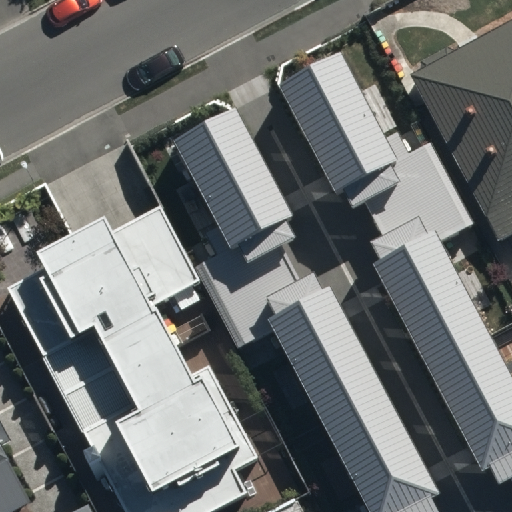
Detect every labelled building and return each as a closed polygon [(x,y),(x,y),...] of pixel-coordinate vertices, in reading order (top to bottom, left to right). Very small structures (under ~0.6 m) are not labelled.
[(511,24),(412,78),(500,244),(511,238),(511,24)] [(511,504),(511,392),(437,246),(471,230),(419,128),(390,143),(347,60),(289,90),(349,208),(360,203),(390,261),(372,270),(483,488),(499,480),(511,504)] [(445,511),(334,295),(317,304),(287,246),(297,240),(237,122),(178,152),(221,234),(191,249),(244,351),(277,334),(367,511),(445,511)] [(107,210),(39,244),(51,268),(8,293),(41,358),(22,365),(68,456),(94,443),(128,511),(211,511),(247,494),(235,470),(259,458),(213,367),(196,375),(160,303),(199,283),(162,209),(118,231),(107,210)] [(0,511),(13,511),(28,505),(0,450),(0,511)] [(307,511),(301,500),(277,511),(307,511)]
